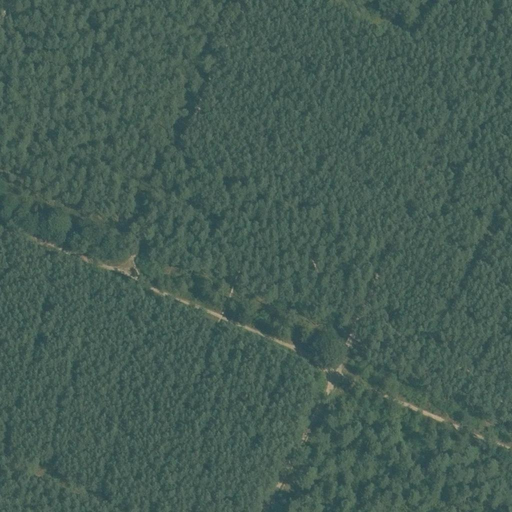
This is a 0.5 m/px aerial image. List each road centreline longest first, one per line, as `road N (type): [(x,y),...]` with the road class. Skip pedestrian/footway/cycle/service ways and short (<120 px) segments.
road 1 (track): [(129,276),(334,373)]
road 2 (track): [(334,373),(511,449)]
road 3 (track): [(334,373),(266,511)]
road 4 (track): [(0,219),(129,276)]
road 5 (track): [(0,459),(119,511)]
